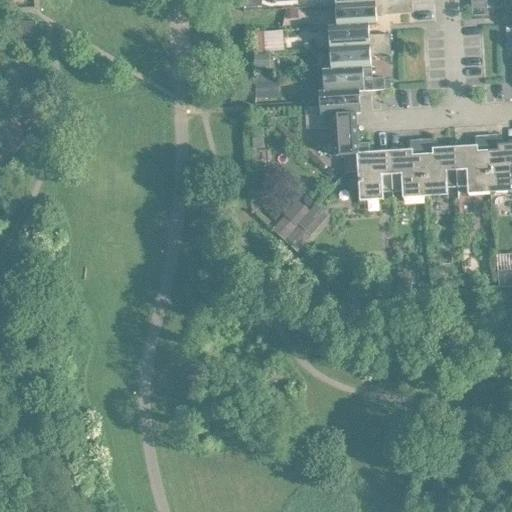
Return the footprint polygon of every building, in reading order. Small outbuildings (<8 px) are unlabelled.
[(404,0),(337,4),(338,25),(338,26),(370,24),(370,25),(378,25),(378,12),(382,12),(382,14),(415,12),(414,0),(404,0)] [(473,6),(474,15),(489,14),(488,5),(473,6)] [(300,9),(288,9),(288,18),(300,18),(300,9)] [(37,19),(0,21),(0,31),(23,29),(24,38),(38,37),(37,19)] [(330,26),(331,48),(392,44),(391,33),(371,34),(370,25),(370,24),(338,26),(338,25),(330,26)] [(331,48),(333,68),(333,69),(364,67),(364,68),(373,68),(372,56),(392,55),(392,44),(331,48)] [(271,53),(256,53),(257,66),(271,66),(271,53)] [(324,69),(326,90),(361,88),(361,90),(386,89),(386,88),(385,78),(385,77),(365,78),(364,68),(364,67),(333,69),(333,68),(324,69)] [(280,77),(257,78),(257,98),(280,97),(280,77)] [(322,104),(323,113),(323,115),(357,112),(362,112),(362,102),(361,90),(361,88),(326,90),(321,91),(322,104)] [(339,180),(360,179),(359,171),(360,171),(358,144),(359,144),(357,112),(323,115),(323,113),(307,114),(308,128),(334,127),(336,155),(345,155),(346,172),(339,180)] [(477,145),(456,146),(459,186),(469,186),(469,194),(492,192),(488,135),(477,136),(477,145)] [(500,135),(488,135),(492,192),(511,191),(511,142),(501,144),(500,135)] [(435,139),(423,140),(427,196),(449,195),(449,187),(459,186),(456,146),(436,148),(435,139)] [(412,149),(392,150),(394,190),(404,190),(404,198),(427,196),(423,140),(411,140),(412,149)] [(359,171),(360,179),(361,200),(356,205),(369,217),(384,199),(394,198),(394,190),(392,150),(371,152),(371,143),(359,144),(358,144),(360,171),(359,171)] [(297,198),(284,213),(285,213),(298,225),(300,223),(311,211),(297,198)] [(285,213),(272,228),(285,239),(298,225),(285,213)] [(298,225),(285,239),(299,251),(313,235),(300,223),(298,225)] [(412,272),(399,272),(399,286),(413,286),(412,272)] [(477,275),(465,276),(465,288),(465,290),(477,290),(477,287),(477,275)]
